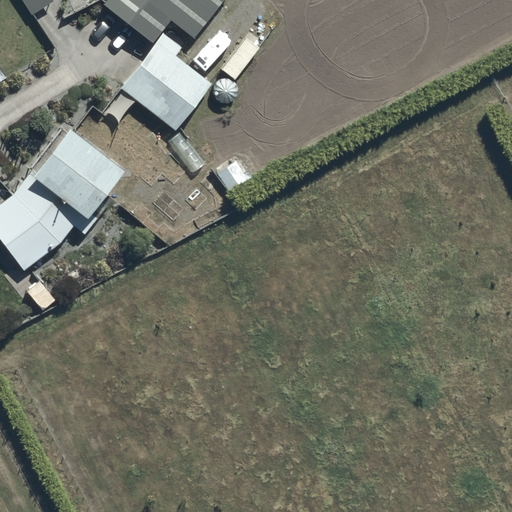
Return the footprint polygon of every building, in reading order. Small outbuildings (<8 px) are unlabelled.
[(23,0),(30,11),(46,0),(23,0)] [(218,0),(106,0),(152,35),(169,13),(194,32),(218,0)] [(179,41),(161,28),(119,83),(175,126),(213,77),(174,47),(179,41)] [(119,161),(66,120),(11,189),(0,197),(0,237),(20,264),(58,237),(119,161)] [(235,158),(215,170),(225,187),(245,174),(235,158)]
